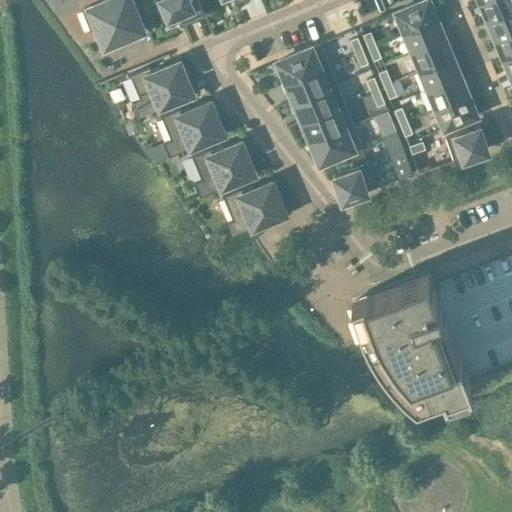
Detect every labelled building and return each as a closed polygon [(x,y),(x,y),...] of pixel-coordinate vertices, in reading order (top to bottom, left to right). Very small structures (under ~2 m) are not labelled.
[(96,26),(104,45),(143,29),(131,0),(102,0),(82,8),(90,28),(96,26)] [(204,12),(199,0),(162,0),(168,14),(178,10),(182,20),(180,20),(181,22),(204,12)] [(405,31),(436,18),(429,0),(420,0),(395,11),(404,32),(405,31)] [(511,0),(481,0),(489,18),(511,8),(511,0)] [(511,8),(489,18),(496,37),(511,30),(511,8)] [(405,31),(413,50),(444,36),(436,18),(405,31)] [(368,46),(376,43),(370,30),(363,33),(368,46)] [(511,30),(496,37),(504,56),(511,52),(511,30)] [(350,38),(355,52),(363,48),(357,35),(350,38)] [(413,50),(421,68),(452,55),(444,36),(413,50)] [(381,56),(376,43),(368,46),(373,59),(381,56)] [(286,80),(320,66),(311,45),(278,59),(286,80)] [(363,48),(355,52),(360,65),(368,61),(363,48)] [(421,68),(429,87),(460,74),(452,55),(421,68)] [(138,115),(193,92),(179,60),(152,71),(150,65),(130,74),(140,97),(132,101),(138,115)] [(286,80),(295,100),(337,82),(329,62),(320,66),(286,80)] [(384,84),(391,81),(386,68),(378,71),(384,84)] [(429,87),(436,106),(468,93),(460,74),(429,87)] [(366,78),(372,91),(379,88),(374,75),(366,78)] [(397,94),(395,90),(402,87),(398,78),(391,81),(384,84),(389,97),(397,94)] [(303,120),(336,106),(345,102),(337,82),(295,100),(303,120)] [(379,88),(372,91),(377,104),(385,101),(379,88)] [(476,113),(468,93),(436,106),(445,126),(476,113)] [(169,155),(223,132),(210,100),(183,111),(181,105),(161,114),(170,137),(163,141),(169,155)] [(399,121),(407,118),(402,105),(394,108),(399,121)] [(303,120),(311,140),(345,126),(336,106),(303,120)] [(412,131),(407,118),(399,121),(405,134),(412,131)] [(479,123),(445,135),(453,159),(487,147),(479,123)] [(353,147),(345,126),(311,140),(320,161),(344,150),(353,147)] [(389,132),(383,135),(387,146),(401,140),(396,129),(389,132)] [(422,139),(409,144),(412,152),(425,147),(422,139)] [(199,195),(254,172),(241,140),(214,151),(212,145),(191,154),(201,177),(194,181),(199,195)] [(402,142),(389,146),(399,177),(412,173),(403,146),(402,142)] [(353,147),(344,150),(347,159),(364,153),(361,144),(353,147)] [(372,161),(369,162),(369,161),(367,162),(350,167),(335,173),(343,196),(377,185),(376,182),(379,181),(380,179),(381,177),(376,163),(375,162),(372,161)] [(285,212),(272,179),(245,191),(242,185),(222,193),(232,217),(225,221),(230,235),(285,212)] [(405,388),(417,399),(470,379),(429,270),(352,298),(363,329),(368,338),(375,351),(384,365),(394,377),(405,388)]
